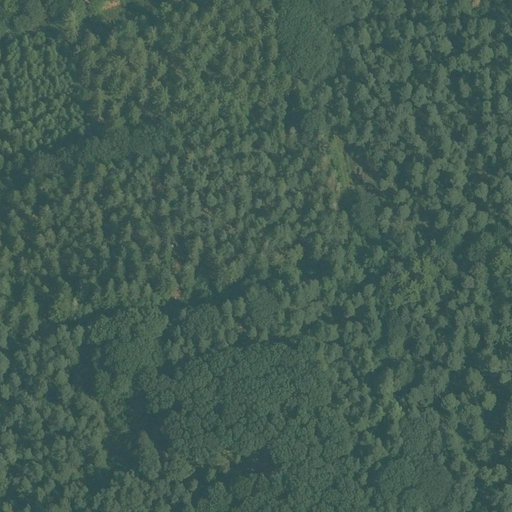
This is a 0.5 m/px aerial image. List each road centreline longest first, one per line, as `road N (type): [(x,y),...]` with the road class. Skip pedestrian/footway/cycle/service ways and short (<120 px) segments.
road 1 (track): [(306,0),(416,511)]
road 2 (track): [(511,242),(0,349)]
